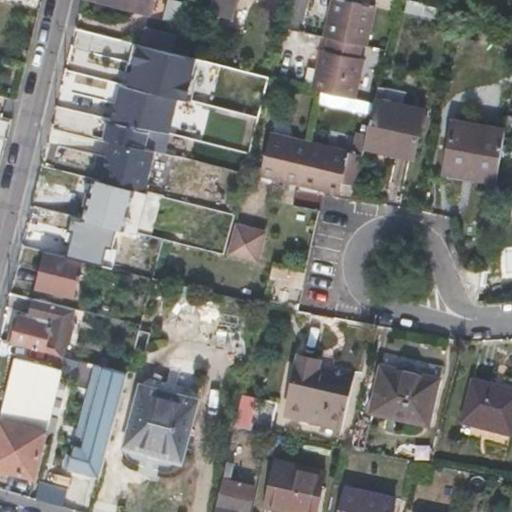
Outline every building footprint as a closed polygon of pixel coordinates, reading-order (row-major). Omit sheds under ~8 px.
[(107,0),(171,16),(175,0),(107,0)] [(214,0),(211,12),(229,17),(233,0),(214,0)] [(369,0),(330,0),(327,17),(332,18),(327,36),(323,51),(319,50),(314,69),(319,71),(314,90),(322,92),(351,100),(360,60),(356,58),(358,43),(364,44),(373,5),(368,3),(369,0)] [(438,5),(411,0),(407,0),(404,12),(435,19),(438,5)] [(462,11),(458,31),(470,34),(474,14),(462,11)] [(332,18),(327,17),(322,34),(327,36),(332,18)] [(145,27),(140,44),(172,52),(176,35),(145,27)] [(198,60),(134,46),(111,142),(176,157),(198,60)] [(309,88),(314,90),(319,71),(314,69),(309,88)] [(375,100),(366,141),(393,148),(392,152),(411,156),(422,111),(375,100)] [(467,172),(498,177),(505,131),(454,122),(445,174),(465,178),(467,172)] [(343,174),(357,178),(363,154),(310,141),(270,132),(261,169),(281,175),(280,179),(299,184),(317,188),(319,182),(340,187),(343,174)] [(281,175),(261,169),(260,174),(280,179),(281,175)] [(465,178),(497,183),(498,177),(467,172),(465,178)] [(149,195),(95,180),(91,195),(88,194),(84,206),(87,207),(84,221),(137,236),(149,195)] [(338,193),(340,187),(319,182),(317,188),(338,193)] [(265,230),(235,222),(228,254),(257,262),(265,230)] [(82,261),(47,252),(38,287),(73,297),(82,261)] [(269,283),(302,288),(304,272),(271,268),(269,283)] [(21,312),(13,343),(63,356),(64,347),(72,344),(67,339),(71,325),(77,323),(72,317),(74,309),(35,299),(31,315),(21,312)] [(300,356),(287,414),(343,427),(356,369),(300,356)] [(46,431),(62,370),(16,358),(1,420),(46,431)] [(96,364),(67,469),(100,478),(125,384),(128,373),(96,364)] [(382,367),(373,410),(428,424),(438,380),(382,367)] [(511,390),(476,381),(465,422),(511,435),(511,431),(511,390)] [(142,387),(128,445),(182,459),(197,401),(142,387)] [(236,426),(252,428),(256,395),(240,393),(236,426)] [(46,431),(1,420),(0,422),(0,468),(34,477),(46,431)] [(357,421),(351,449),(365,452),(371,425),(357,421)] [(276,462),(266,505),(296,511),(316,511),(326,473),(276,462)] [(224,480),(216,511),(236,511),(237,509),(249,511),(254,487),(224,480)] [(349,489),(343,511),(392,511),(395,500),(349,489)]
